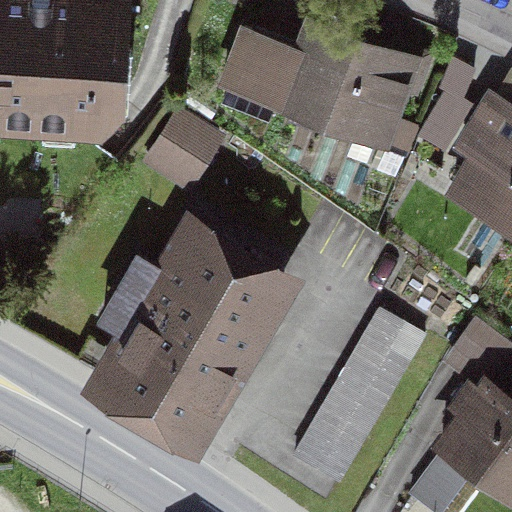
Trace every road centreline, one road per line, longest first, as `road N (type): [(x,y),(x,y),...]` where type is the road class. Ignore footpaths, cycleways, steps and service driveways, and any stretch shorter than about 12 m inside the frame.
road 1 (secondary): [(0,387),(205,511)]
road 2 (unknown): [(392,511),(449,386)]
